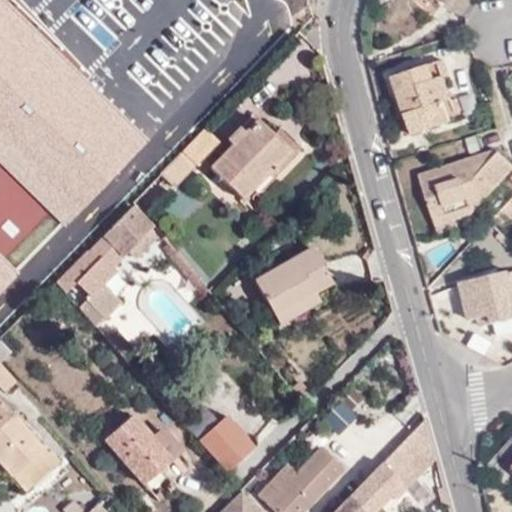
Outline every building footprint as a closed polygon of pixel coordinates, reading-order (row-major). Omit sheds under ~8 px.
[(405,115),(413,113),(419,132),(450,121),(445,104),(443,95),(450,93),(445,78),(451,76),(446,60),(392,78),(405,115)] [(445,104),(452,102),(450,93),(443,95),(445,104)] [(405,115),(411,134),(419,132),(413,113),(405,115)] [(254,184),(286,148),(272,134),(256,118),(243,132),(231,145),(209,169),(240,198),(254,184)] [(238,126),(225,139),(231,145),(243,132),(238,126)] [(197,165),(219,142),(204,128),(182,151),(196,163),(197,165)] [(299,151),(277,129),(272,134),(286,148),(254,184),(262,191),(299,151)] [(467,195),(485,184),(493,192),(511,171),(511,166),(495,150),(419,175),(436,227),(455,221),(473,215),(467,195)] [(174,185),(196,163),(182,151),(161,173),(174,185)] [(493,192),(485,184),(467,195),(473,215),(493,192)] [(76,309),(93,327),(120,302),(100,284),(124,261),(121,258),(129,251),(150,230),(152,228),(133,207),(87,253),(95,262),(76,281),(90,295),(76,309)] [(438,234),(457,229),(455,221),(436,227),(438,234)] [(134,256),(154,236),(150,230),(129,251),(134,256)] [(253,281),(274,316),(314,293),(330,284),(310,249),(253,281)] [(460,282),(468,321),(477,319),(489,316),(491,325),(495,324),(511,319),(511,284),(510,277),(509,272),(460,282)] [(460,290),(439,295),(448,332),(469,326),(460,290)] [(278,325),(319,302),(314,293),(274,316),(278,325)] [(43,314),(55,328),(65,319),(53,305),(43,314)] [(477,319),(479,328),(491,325),(489,316),(477,319)] [(511,333),(511,319),(495,324),(497,336),(511,333)] [(131,349),(112,329),(103,338),(121,358),(131,349)] [(0,389),(3,392),(15,382),(0,364),(0,389)] [(338,433),(356,416),(340,401),(323,418),(338,433)] [(0,463),(5,469),(10,474),(40,448),(0,403),(0,463)] [(151,437),(132,415),(103,439),(142,485),(170,460),(168,457),(177,449),(160,430),(151,437)] [(225,415),(197,441),(226,473),(254,447),(225,415)] [(399,481),(403,485),(431,455),(421,418),(380,462),(399,481)] [(511,436),(498,452),(511,464),(511,436)] [(58,461),(43,445),(40,448),(10,474),(24,491),(58,461)] [(320,448),(294,475),(266,505),(272,511),(301,511),(342,469),(320,448)] [(399,481),(380,462),(348,497),(362,511),(370,511),(373,509),(399,481)] [(286,468),(258,498),(266,505),(294,475),(286,468)] [(259,511),(239,492),(219,511),(259,511)] [(362,511),(348,497),(333,511),(362,511)]
